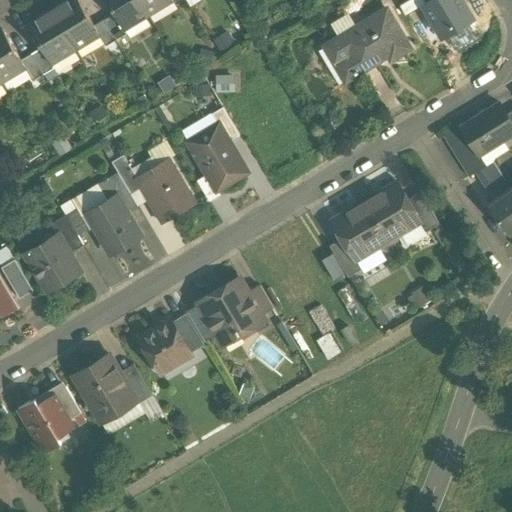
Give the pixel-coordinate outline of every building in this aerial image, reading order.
[(79,0),(66,0),(52,9),(75,48),(86,41),(88,35),(97,29),(95,25),(79,0)] [(139,0),(107,0),(115,13),(121,23),(131,18),(138,20),(148,14),(139,0)] [(139,0),(148,14),(159,7),(160,1),(161,0),(139,0)] [(406,15),(424,5),(426,3),(424,0),(409,0),(400,5),(406,15)] [(424,5),(443,37),(448,34),(469,21),(474,19),(462,0),(431,0),(426,3),(424,5)] [(387,8),(339,37),(340,38),(346,38),(346,39),(354,54),(349,57),(358,73),(388,55),(391,59),(411,47),(387,8)] [(75,48),(52,9),(32,20),(33,22),(29,24),(42,46),(49,57),(60,51),(66,53),(75,48)] [(115,13),(104,19),(117,39),(127,33),(121,23),(115,13)] [(117,39),(104,19),(95,25),(97,29),(107,45),(117,39)] [(469,21),(448,34),(457,49),(478,37),(469,21)] [(22,59),(4,28),(0,30),(0,78),(1,80),(12,74),(14,67),(24,61),(22,59)] [(339,37),(338,38),(325,47),(345,80),(358,73),(349,57),(354,54),(346,39),(346,38),(340,38),(339,37)] [(42,46),(31,53),(44,74),(55,67),(49,57),(42,46)] [(44,74),(31,53),(22,59),(24,61),(34,79),(44,74)] [(500,101),(462,125),(479,152),(511,131),(511,121),(507,113),(500,101)] [(240,135),(223,106),(212,113),(218,123),(219,123),(230,141),(240,135)] [(462,125),(460,122),(442,134),(469,176),(487,164),(479,152),(462,125)] [(218,123),(188,141),(207,174),(217,189),(218,189),(248,171),(230,141),(219,123),(218,123)] [(137,177),(123,154),(111,161),(119,174),(131,194),(142,188),(136,178),(137,177)] [(137,177),(136,178),(142,188),(163,223),(197,203),(170,158),(137,177)] [(119,174),(100,185),(109,201),(118,196),(127,211),(137,204),(131,194),(119,174)] [(217,189),(207,174),(197,180),(210,201),(221,194),(218,189),(217,189)] [(398,181),(372,196),(371,194),(356,203),(357,204),(332,219),(342,237),(355,257),(356,257),(395,234),(419,219),(420,219),(408,198),(398,181)] [(511,185),(488,203),(509,232),(511,230),(511,185)] [(439,222),(420,190),(408,198),(420,219),(419,219),(425,230),(439,222)] [(127,211),(118,196),(109,201),(88,213),(112,253),(141,235),(127,211)] [(66,215),(51,224),(59,237),(60,236),(71,253),(84,245),(66,215)] [(419,219),(395,234),(399,235),(405,246),(427,233),(425,230),(419,219)] [(59,237),(43,246),(42,245),(27,254),(49,291),(81,271),(71,253),(60,236),(59,237)] [(355,257),(342,237),(330,244),(348,275),(362,267),(356,257),(355,257)] [(33,289),(15,259),(1,267),(19,298),(33,289)] [(0,275),(0,315),(1,318),(19,307),(0,275)] [(248,292),(239,276),(198,301),(200,304),(217,332),(231,324),(237,334),(264,318),(261,313),(248,292)] [(273,306),(260,284),(248,292),(261,313),(273,306)] [(217,332),(200,304),(186,312),(203,340),(217,332)] [(203,340),(186,312),(172,321),(191,352),(205,344),(203,340)] [(172,321),(170,318),(139,336),(150,353),(148,360),(153,367),(159,368),(161,372),(192,354),(191,352),(172,321)] [(109,354),(74,375),(103,423),(137,402),(133,396),(134,396),(124,379),(109,354)] [(139,370),(124,379),(134,396),(133,396),(137,402),(152,393),(139,370)] [(63,381),(18,408),(44,452),(61,442),(58,437),(75,427),(70,418),(55,393),(66,386),(63,381)] [(81,412),(66,386),(55,393),(70,418),(81,412)]
